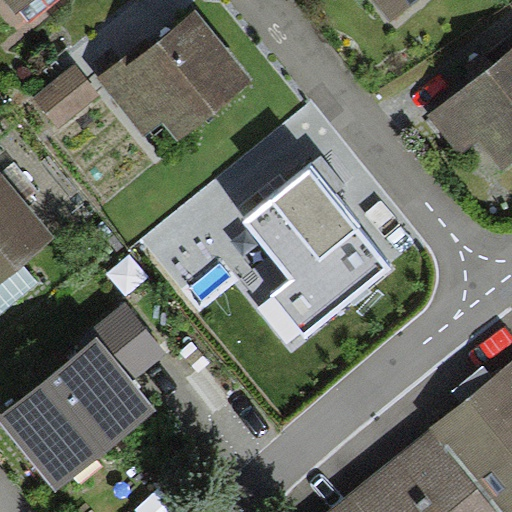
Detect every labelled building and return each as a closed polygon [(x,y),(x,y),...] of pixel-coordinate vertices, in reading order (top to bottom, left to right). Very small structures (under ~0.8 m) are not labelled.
[(364,0),(384,24),(414,0),(364,0)] [(197,16),(115,82),(148,124),(166,111),(178,126),(243,75),(197,16)] [(511,151),(511,55),(438,114),(459,140),(483,121),(509,154),(511,151)] [(317,167),(254,218),(301,276),(278,295),(309,333),(395,262),(317,167)] [(0,181),(0,272),(45,233),(0,181)] [(91,325),(99,335),(132,377),(165,351),(125,299),(91,325)] [(132,377),(99,335),(4,407),(59,478),(154,406),(132,377)] [(511,511),(511,346),(303,511),(511,511)]
